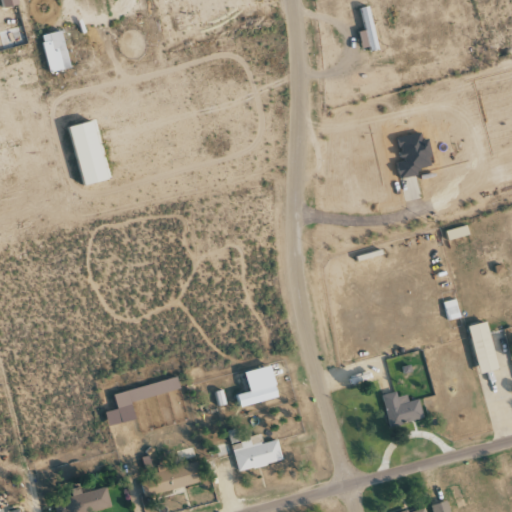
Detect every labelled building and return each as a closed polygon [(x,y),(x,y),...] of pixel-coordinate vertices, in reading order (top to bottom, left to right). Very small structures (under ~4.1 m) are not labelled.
[(0,0),(0,2),(1,8),(19,4),(18,0),(0,0)] [(359,32),(362,51),(378,47),(369,6),(361,8),(365,30),(359,32)] [(51,73),(71,68),(62,30),(41,36),(51,73)] [(70,126),(84,186),(109,180),(95,120),(70,126)] [(397,137),(402,161),(395,162),(399,179),(419,174),(418,169),(433,166),(428,140),(422,141),(420,132),(397,137)] [(469,235),(466,226),(446,231),(448,241),(469,235)] [(449,321),(460,317),(455,299),(443,303),(449,321)] [(480,374),(499,369),(487,322),(469,326),(480,374)] [(280,397),(271,365),(246,373),(251,391),(238,395),(241,407),(280,397)] [(114,394),(118,410),(105,412),(109,426),(136,420),(132,401),(180,389),(177,378),(114,394)] [(381,396),(389,427),(423,418),(418,399),(408,402),(406,395),(397,398),(396,392),(381,396)] [(282,461),(277,440),(262,443),(260,436),(230,444),(237,472),(282,461)] [(202,483),(197,462),(167,469),(165,463),(156,466),(159,476),(140,480),(144,497),(202,483)] [(93,511),(111,508),(106,487),(80,493),(79,487),(70,489),(72,497),(61,499),(62,504),(54,506),(55,511),(93,511)] [(449,511),(447,502),(431,506),(432,511),(449,511)]
